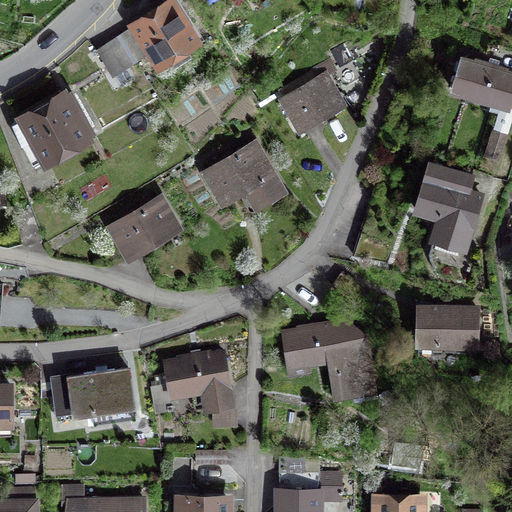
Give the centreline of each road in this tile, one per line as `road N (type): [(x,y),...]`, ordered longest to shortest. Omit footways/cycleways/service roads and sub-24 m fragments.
road 1 (unclassified): [(254,293),(311,248),(333,208),(366,136),(408,0)]
road 2 (unclassified): [(252,511),(254,293)]
road 3 (residential): [(0,253),(156,291),(204,315)]
road 4 (unclassified): [(0,353),(151,338),(204,315)]
road 5 (tertiary): [(96,0),(0,76)]
